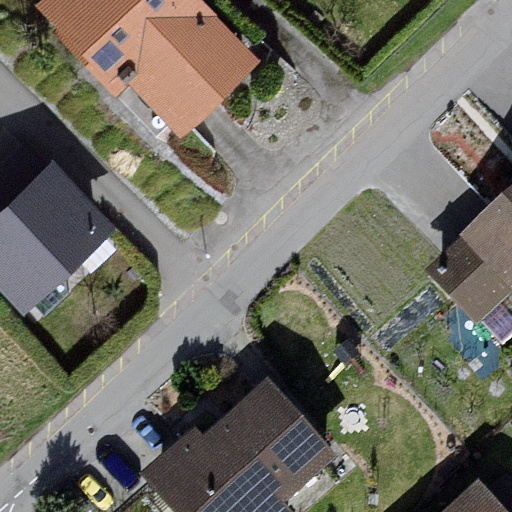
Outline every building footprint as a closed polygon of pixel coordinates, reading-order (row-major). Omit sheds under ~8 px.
[(201,0),(41,0),(31,10),(114,97),(130,82),(181,135),(260,60),(201,0)] [(114,229),(52,162),(0,210),(0,285),(24,312),(114,229)] [(511,185),(420,272),(470,329),(500,306),(511,319),(511,185)] [(247,388),(135,487),(154,511),(268,511),(316,461),(247,388)] [(480,511),(462,490),(435,511),(480,511)]
